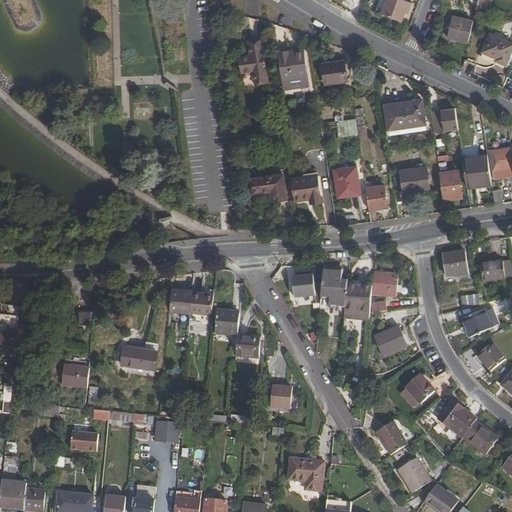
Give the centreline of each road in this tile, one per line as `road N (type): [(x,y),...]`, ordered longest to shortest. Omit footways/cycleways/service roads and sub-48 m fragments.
road 1 (residential): [(511,421),(448,356),(430,312),(417,232)]
road 2 (residential): [(352,435),(237,249)]
road 3 (secondary): [(417,232),(237,249)]
road 4 (secondary): [(237,249),(108,264)]
road 5 (residential): [(511,110),(402,56)]
